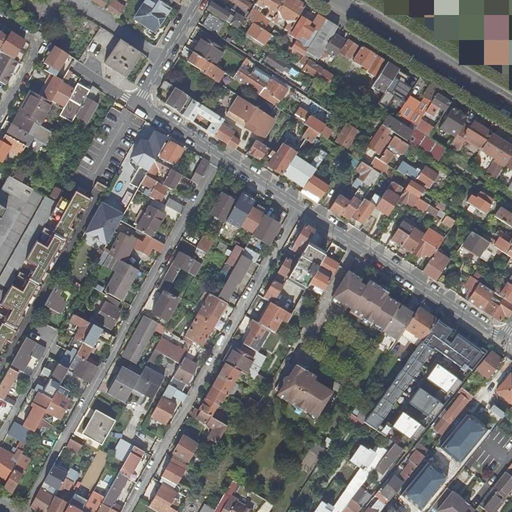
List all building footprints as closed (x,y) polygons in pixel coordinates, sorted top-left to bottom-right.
[(91,0),(105,9),(111,0),(91,0)] [(111,0),(105,9),(118,18),(125,8),(112,0),(111,0)] [(155,32),(170,8),(168,7),(158,0),(146,0),(134,19),(155,32)] [(229,0),(240,7),(236,13),(244,18),(246,19),(252,9),(253,7),(243,0),(229,0)] [(257,0),(253,7),(246,19),(248,20),(251,22),(253,24),(264,30),(283,0),(257,0)] [(275,24),(288,32),(290,29),(292,26),(304,6),(294,0),(283,0),(264,30),(268,33),(275,24)] [(441,16),(448,21),(459,4),(452,0),(414,0),(423,5),(422,7),(440,18),(441,16)] [(229,15),(226,12),(211,3),(208,10),(237,29),(242,21),(244,18),(236,13),(232,10),(229,15)] [(287,34),(302,43),(305,39),(310,43),(325,19),(318,15),(310,28),(308,26),(310,23),(301,17),(293,31),(290,29),(288,32),(287,34)] [(203,26),(214,32),(218,26),(207,19),(203,26)] [(327,52),(329,53),(334,57),(344,41),(333,34),(338,27),(325,19),(310,43),(307,49),(302,55),(304,57),(314,63),(320,55),(321,53),(325,55),(327,52)] [(492,37),(486,47),(501,56),(507,47),(510,49),(511,46),(511,33),(495,23),(488,35),(492,37)] [(253,24),(250,28),(246,35),(263,46),(267,40),(273,44),(276,39),(276,38),(271,35),(268,33),(264,30),(253,24)] [(101,27),(100,29),(140,55),(141,54),(101,27)] [(125,78),(140,55),(100,29),(93,39),(113,52),(104,65),(125,78)] [(5,53),(13,59),(17,52),(20,54),(22,51),(19,49),(24,42),(10,33),(7,38),(2,45),(7,49),(5,53)] [(202,38),(193,53),(214,67),(224,52),(202,38)] [(301,45),(307,49),(310,43),(305,39),(302,43),(301,45)] [(339,54),(352,62),(352,61),(361,48),(358,46),(357,47),(348,41),(339,54)] [(279,46),(294,56),(297,52),(291,48),(281,42),(279,46)] [(307,49),(301,45),(296,42),(291,48),(297,52),(302,55),(307,49)] [(68,55),(55,47),(50,54),(48,57),(44,64),(46,66),(43,70),(54,77),(57,73),(60,74),(61,71),(59,70),(63,63),(68,55)] [(352,61),(367,71),(376,57),(361,47),(361,48),(352,61)] [(17,52),(13,59),(20,64),(24,57),(20,54),(17,52)] [(296,66),(302,55),(297,52),(294,56),(290,62),(296,66)] [(214,67),(193,53),(187,62),(217,82),(223,73),(214,67)] [(17,62),(3,54),(0,58),(0,81),(6,84),(9,78),(9,77),(17,62)] [(367,71),(366,73),(377,79),(386,63),(378,59),(379,57),(377,55),(376,57),(367,71)] [(293,71),(272,57),(267,64),(284,74),(286,72),(290,75),(293,71)] [(328,85),(334,76),(326,71),(314,63),(304,57),(300,63),(306,66),(304,70),(328,85)] [(252,75),(247,71),(249,68),(247,66),(250,61),(247,59),(233,79),(259,96),(266,84),(253,76),(252,75)] [(372,86),(375,88),(384,94),(397,73),(398,71),(386,63),(377,79),(372,86)] [(257,67),(252,75),(266,84),(270,79),(272,77),(257,67)] [(72,72),(69,71),(68,72),(63,80),(67,82),(72,72)] [(398,71),(397,73),(406,78),(402,84),(404,85),(408,77),(398,71)] [(397,73),(384,94),(378,104),(386,109),(394,97),(405,104),(409,96),(413,91),(404,85),(402,84),(406,78),(397,73)] [(54,77),(42,99),(50,103),(52,100),(61,84),(62,81),(54,77)] [(287,90),(270,79),(266,84),(259,96),(263,99),(267,93),(270,95),(271,95),(280,101),(287,90)] [(184,103),(189,105),(193,99),(165,81),(161,87),(172,94),(165,104),(178,112),(184,103)] [(351,94),(354,90),(340,81),(337,85),(351,94)] [(74,91),(61,84),(52,100),(65,106),(60,116),(72,123),(76,117),(90,91),(78,84),(74,91)] [(402,117),(416,126),(420,120),(426,111),(436,94),(439,90),(430,85),(422,97),(424,98),(420,103),(413,99),(402,117)] [(94,100),(99,91),(93,86),(90,91),(76,117),(88,124),(98,105),(90,100),(91,98),(94,100)] [(25,106),(33,93),(30,92),(23,104),(25,106)] [(25,106),(23,104),(18,114),(38,125),(39,126),(51,104),(50,103),(42,99),(33,93),(25,106)] [(450,103),(436,94),(426,111),(432,114),(435,115),(439,108),(441,110),(440,112),(443,115),(450,103)] [(398,114),(402,117),(413,99),(409,96),(405,104),(401,110),(398,114)] [(245,127),(256,109),(239,98),(227,116),(245,127)] [(216,124),(210,133),(214,136),(221,124),(223,122),(224,120),(193,99),(189,105),(182,115),(187,118),(193,109),(216,124)] [(256,109),(245,127),(263,139),(275,121),(256,109)] [(299,109),(293,118),(308,128),(319,135),(322,130),(323,129),(325,126),(309,116),(310,115),(304,111),(303,111),(299,109)] [(452,109),(447,117),(445,121),(441,128),(455,137),(463,123),(467,118),(452,109)] [(18,114),(11,110),(5,121),(8,123),(12,125),(18,114)] [(8,123),(5,121),(0,130),(0,132),(6,136),(25,147),(38,125),(18,114),(12,125),(8,123)] [(388,116),(382,126),(396,135),(406,141),(412,132),(388,116)] [(416,126),(402,117),(401,119),(415,128),(416,126)] [(232,129),(223,122),(221,124),(231,131),(232,129)] [(469,127),(463,123),(455,137),(450,145),(458,150),(463,141),(465,138),(482,149),(491,134),(491,133),(484,129),(483,129),(471,122),(469,127)] [(235,133),(231,131),(221,124),(214,136),(235,150),(240,142),(232,137),(235,133)] [(27,148),(40,126),(39,126),(38,125),(25,147),(27,148)] [(396,135),(382,126),(380,128),(377,133),(368,147),(382,156),(392,140),(394,137),(396,135)] [(319,135),(308,128),(302,137),(302,138),(305,140),(316,147),(320,142),(314,138),(315,136),(318,138),(320,135),(319,135)] [(348,128),(340,140),(346,145),(354,132),(348,128)] [(12,153),(19,157),(25,147),(6,136),(0,132),(0,162),(1,164),(10,149),(13,151),(12,153)] [(146,176),(148,173),(154,161),(166,140),(154,133),(149,143),(140,142),(132,158),(139,168),(129,185),(138,191),(142,183),(146,176)] [(496,159),(485,174),(495,181),(509,159),(511,154),(511,147),(509,146),(491,134),(482,149),(481,150),(496,159)] [(395,151),(403,156),(409,147),(394,137),(392,140),(382,156),(379,160),(381,161),(386,165),(395,151)] [(286,140),(277,154),(291,163),(305,140),(302,138),(297,147),(286,140)] [(463,141),(480,151),(481,150),(482,149),(465,138),(463,141)] [(264,154),(268,156),(270,154),(272,151),(256,141),(248,153),(255,158),(256,156),(261,159),(264,154)] [(168,142),(160,158),(175,166),(183,151),(168,142)] [(320,149),(328,155),(331,152),(322,146),(320,149)] [(409,147),(403,156),(405,158),(411,148),(409,147)] [(274,157),(272,159),(268,166),(282,176),(283,174),(291,163),(277,154),(272,151),(270,154),(274,157)] [(375,171),(379,164),(381,161),(379,160),(375,158),(369,167),(372,169),(375,171)] [(210,164),(202,159),(191,181),(194,182),(198,185),(210,164)] [(173,191),(181,176),(176,173),(154,161),(148,173),(146,176),(153,180),(158,171),(168,176),(163,185),(173,191)] [(333,165),(339,169),(342,165),(335,161),(333,165)] [(392,172),(393,170),(386,165),(381,161),(379,164),(392,172)] [(352,186),(358,190),(359,188),(363,182),(372,169),(369,167),(361,162),(356,171),(360,173),(360,176),(358,179),(357,178),(352,186)] [(283,174),(304,188),(311,177),(291,163),(283,174)] [(420,174),(416,171),(402,163),(396,171),(405,178),(407,176),(415,181),(420,174)] [(420,174),(415,181),(429,190),(439,175),(425,167),(422,172),(417,169),(416,171),(420,174)] [(19,172),(13,168),(11,171),(9,175),(15,179),(19,172)] [(369,181),(373,184),(380,174),(375,171),(372,169),(363,182),(367,185),(369,181)] [(0,248),(33,190),(24,184),(15,179),(9,175),(0,190),(0,205),(6,210),(0,220),(0,248)] [(153,180),(146,176),(142,183),(153,190),(151,192),(145,189),(143,194),(160,203),(163,197),(164,195),(168,189),(157,183),(157,182),(153,180)] [(28,177),(24,184),(33,190),(34,190),(38,183),(28,177)] [(308,191),(321,199),(328,187),(311,177),(304,188),(301,193),(305,195),(308,191)] [(94,188),(106,194),(109,189),(97,182),(94,188)] [(415,184),(411,182),(408,185),(405,190),(412,194),(418,186),(415,184)] [(412,194),(418,198),(423,189),(415,184),(418,186),(412,194)] [(55,199),(53,202),(57,204),(63,192),(56,188),(51,197),(55,199)] [(365,192),(359,188),(358,190),(350,202),(341,214),(350,220),(351,217),(363,200),(361,198),(365,192)] [(381,198),(375,208),(388,216),(398,200),(400,198),(386,190),(381,198)] [(400,198),(398,200),(405,205),(406,202),(412,206),(414,204),(418,198),(412,194),(405,190),(400,198)] [(308,191),(305,195),(318,204),(321,199),(308,191)] [(84,211),(90,200),(76,192),(70,202),(61,197),(57,204),(49,217),(59,222),(53,233),(68,241),(74,230),(70,229),(73,225),(72,224),(78,213),(79,213),(81,209),(84,211)] [(488,208),(490,205),(493,201),(479,192),(475,198),(471,195),(466,203),(484,214),(488,208)] [(209,215),(213,217),(216,219),(224,223),(233,208),(238,200),(235,199),(234,201),(230,199),(221,193),(209,215)] [(369,203),(364,199),(363,200),(351,217),(364,225),(375,208),(381,198),(375,193),(369,203)] [(188,203),(190,200),(180,195),(179,198),(188,203)] [(350,202),(339,195),(329,211),(339,218),(341,214),(350,202)] [(0,280),(0,284),(9,290),(11,285),(25,261),(36,241),(49,217),(57,204),(53,202),(46,198),(0,280)] [(418,198),(414,204),(424,210),(428,204),(418,198)] [(169,200),(165,206),(181,215),(185,209),(169,200)] [(409,211),(412,206),(406,202),(405,205),(403,207),(409,211)] [(439,211),(428,204),(424,210),(435,217),(436,215),(439,211)] [(122,219),(99,206),(86,231),(108,244),(122,219)] [(511,217),(505,213),(502,211),(503,207),(501,206),(494,217),(511,228),(511,217)] [(149,207),(136,231),(150,238),(151,239),(165,216),(149,207)] [(247,216),(242,214),(239,211),(233,208),(224,223),(221,230),(227,234),(231,228),(238,232),(241,227),(247,216)] [(262,218),(267,210),(262,208),(261,210),(259,212),(257,211),(256,210),(251,208),(247,216),(241,227),(253,234),(262,218)] [(446,216),(439,211),(436,215),(444,220),(446,216)] [(406,225),(412,215),(408,212),(391,239),(401,246),(412,229),(406,225)] [(446,216),(444,220),(442,223),(451,229),(455,222),(446,216)] [(270,243),(279,227),(262,218),(253,234),(270,243)] [(456,232),(461,225),(455,222),(451,229),(456,232)] [(419,228),(414,225),(412,229),(401,246),(412,253),(413,252),(424,235),(417,230),(419,228)] [(289,249),(300,256),(305,249),(307,245),(314,232),(305,227),(295,244),(293,243),(289,249)] [(436,252),(445,238),(428,228),(424,235),(413,252),(420,257),(421,255),(423,257),(425,255),(431,259),(436,252)] [(150,238),(136,231),(135,233),(139,235),(145,238),(149,241),(147,245),(152,248),(161,253),(165,246),(151,239),(150,238)] [(511,246),(511,239),(511,241),(508,239),(509,238),(499,231),(498,234),(496,232),(494,235),(498,237),(511,245),(511,246)] [(462,246),(480,258),(486,249),(489,243),(481,238),(471,232),(466,238),(467,239),(462,246)] [(53,233),(51,236),(66,244),(68,241),(53,233)] [(120,234),(110,252),(109,255),(115,259),(121,261),(124,263),(132,248),(136,239),(132,237),(131,239),(120,234)] [(208,254),(215,240),(204,234),(196,248),(208,254)] [(138,251),(145,238),(139,235),(136,239),(132,248),(138,251)] [(511,246),(511,245),(498,237),(495,242),(483,235),(481,238),(489,243),(511,257),(511,246)] [(60,255),(66,244),(51,236),(45,246),(36,241),(25,261),(34,266),(28,277),(43,285),(49,275),(45,273),(47,269),(49,265),(52,260),(54,256),(55,256),(56,253),(60,255)] [(149,241),(145,238),(138,251),(147,257),(152,248),(147,245),(149,241)] [(241,256),(244,250),(238,247),(239,244),(236,242),(235,245),(236,246),(232,253),(230,257),(226,264),(233,268),(234,269),(240,258),(241,256)] [(330,266),(340,248),(332,243),(325,256),(322,261),(330,266)] [(254,263),(259,255),(246,248),(244,250),(241,256),(250,261),(254,263)] [(325,256),(313,249),(311,252),(305,249),(300,256),(297,263),(287,279),(305,289),(310,282),(315,272),(322,261),(325,256)] [(487,262),(492,253),(486,249),(480,258),(487,262)] [(104,292),(122,301),(138,271),(124,263),(121,261),(115,259),(109,255),(104,252),(97,264),(115,273),(104,292)] [(449,261),(436,252),(431,259),(422,272),(436,281),(449,261)] [(45,273),(49,275),(60,255),(56,253),(55,256),(54,256),(52,260),(49,265),(47,269),(45,273)] [(179,253),(159,290),(163,292),(166,294),(180,269),(195,277),(201,266),(179,253)] [(235,272),(233,271),(223,288),(231,292),(236,283),(238,284),(250,261),(241,256),(240,258),(242,259),(235,272)] [(287,257),(278,273),(287,279),(297,263),(287,257)] [(233,268),(226,264),(214,284),(221,288),(233,268)] [(310,282),(316,286),(324,290),(330,280),(315,272),(310,282)] [(282,283),(284,284),(287,279),(278,273),(277,275),(274,279),(282,283)] [(372,322),(384,329),(399,305),(386,296),(387,294),(380,288),(380,287),(369,280),(370,279),(361,274),(358,278),(357,277),(356,280),(349,282),(338,300),(351,308),(350,311),(362,319),(363,318),(371,323),(372,322)] [(41,288),(43,285),(28,277),(26,280),(41,288)] [(470,298),(468,302),(482,311),(483,310),(491,296),(494,293),(490,290),(471,277),(464,289),(469,292),(467,296),(470,298)] [(35,299),(41,288),(26,280),(20,290),(11,285),(9,290),(0,305),(9,310),(3,321),(18,329),(24,319),(21,317),(23,313),(22,313),(24,309),(25,309),(28,304),(27,304),(29,300),(30,301),(32,297),(35,299)] [(58,281),(55,286),(62,289),(64,285),(58,281)] [(273,282),(263,299),(268,302),(272,304),(284,284),(282,283),(280,286),(273,282)] [(502,290),(494,285),(490,290),(494,293),(503,299),(510,304),(511,300),(511,285),(507,282),(502,290)] [(73,290),(80,294),(84,287),(76,284),(73,290)] [(62,289),(55,286),(44,306),(49,308),(46,313),(52,316),(55,311),(60,314),(66,303),(61,301),(63,299),(58,296),(62,290),(62,289)] [(324,290),(316,286),(313,290),(321,295),(324,290)] [(231,292),(223,288),(217,299),(225,303),(231,292)] [(151,314),(161,319),(166,322),(177,300),(166,294),(163,292),(151,314)] [(500,304),(503,299),(494,293),(491,296),(497,300),(496,302),(500,304)] [(202,347),(226,304),(225,303),(217,299),(209,294),(183,341),(191,345),(193,342),(200,346),(202,347)] [(308,300),(301,296),(294,310),(300,313),(308,300)] [(500,321),(503,316),(504,314),(507,317),(511,309),(511,305),(510,304),(503,299),(500,304),(496,302),(497,300),(491,296),(483,310),(499,321),(500,321)] [(21,317),(24,319),(35,299),(32,297),(30,301),(29,300),(27,304),(28,304),(25,309),(24,309),(22,313),(23,313),(21,317)] [(119,302),(109,297),(96,321),(97,322),(95,326),(102,331),(109,334),(121,311),(116,308),(119,302)] [(269,310),(272,304),(268,302),(262,314),(264,315),(267,309),(269,310)] [(264,315),(262,314),(256,323),(269,330),(273,333),(281,319),(286,322),(291,315),(272,304),(269,310),(267,309),(264,315)] [(405,329),(414,315),(399,305),(384,329),(383,330),(398,340),(405,329)] [(405,329),(422,341),(437,320),(418,308),(414,315),(405,329)] [(75,338),(83,343),(93,325),(73,314),(69,321),(77,325),(75,329),(78,330),(74,338),(75,338)] [(122,356),(135,363),(154,330),(163,335),(166,329),(154,322),(152,323),(143,318),(122,356)] [(472,371),(485,354),(457,334),(450,344),(445,340),(452,330),(437,320),(422,341),(372,412),(364,422),(377,431),(380,426),(379,426),(432,350),(431,350),(432,348),(461,368),(461,369),(464,371),(467,368),(472,371)] [(16,332),(18,329),(3,321),(1,324),(16,332)] [(251,330),(243,345),(257,352),(269,330),(256,323),(252,321),(248,328),(251,330)] [(301,330),(286,322),(279,336),(293,344),(301,330)] [(10,343),(16,332),(1,324),(0,325),(0,351),(4,344),(5,345),(7,341),(10,343)] [(98,338),(102,331),(95,326),(93,325),(83,343),(75,356),(86,362),(89,355),(92,351),(98,338)] [(109,334),(102,331),(98,338),(109,344),(113,336),(109,334)] [(46,349),(26,338),(11,366),(21,372),(31,357),(39,361),(46,349)] [(68,350),(60,364),(68,369),(75,356),(83,343),(75,338),(70,347),(73,349),(71,352),(68,350)] [(160,354),(163,348),(159,347),(162,342),(159,341),(154,351),(159,353),(160,354)] [(191,363),(200,346),(193,342),(191,345),(188,351),(180,365),(168,385),(181,392),(196,365),(191,363)] [(253,359),(257,352),(243,345),(240,351),(253,359)] [(163,347),(163,348),(160,354),(180,365),(188,351),(183,348),(179,356),(163,347)] [(253,359),(240,351),(233,348),(224,363),(225,364),(239,371),(250,377),(254,379),(256,375),(266,358),(257,352),(253,359)] [(153,364),(159,353),(154,351),(148,361),(153,364)] [(477,369),(488,378),(502,361),(490,352),(477,369)] [(90,383),(98,368),(86,362),(75,356),(68,369),(68,371),(79,377),(90,383)] [(44,367),(41,373),(50,379),(60,385),(68,371),(68,369),(60,364),(59,363),(55,371),(52,370),(51,371),(44,367)] [(225,364),(212,387),(226,395),(230,397),(237,384),(233,382),(239,371),(225,364)] [(453,394),(462,383),(436,365),(426,379),(446,393),(448,390),(453,394)] [(28,381),(30,377),(21,372),(11,366),(0,385),(0,398),(2,400),(14,407),(16,402),(6,396),(17,375),(28,381)] [(106,394),(110,396),(125,369),(122,367),(106,394)] [(133,389),(145,396),(151,399),(163,378),(144,368),(140,377),(133,389)] [(110,396),(125,404),(131,392),(133,389),(140,377),(125,369),(110,396)] [(305,407),(317,416),(331,393),(299,373),(299,374),(292,370),(288,377),(283,378),(282,381),(279,382),(274,390),(278,393),(277,395),(302,411),(303,410),(305,407)] [(269,382),(256,375),(254,379),(267,386),(269,382)] [(496,392),(511,405),(511,376),(510,375),(496,392)] [(37,387),(35,391),(39,393),(51,400),(59,387),(60,385),(50,379),(43,390),(37,386),(37,387)] [(165,392),(183,401),(186,395),(181,392),(168,385),(165,392)] [(65,399),(69,392),(59,387),(51,400),(45,411),(45,412),(60,420),(70,401),(65,399)] [(219,401),(222,402),(226,395),(212,387),(205,399),(217,405),(219,401)] [(462,388),(458,392),(461,395),(469,401),(473,397),(462,388)] [(145,396),(133,389),(131,392),(144,399),(145,396)] [(434,418),(444,406),(419,389),(409,404),(427,417),(429,414),(434,418)] [(51,400),(39,393),(33,404),(35,405),(24,426),(33,431),(44,410),(45,411),(51,400)] [(434,428),(442,435),(470,401),(469,401),(461,395),(447,412),(444,410),(440,416),(442,418),(434,428)] [(151,416),(157,420),(161,422),(164,424),(169,416),(170,414),(175,406),(161,398),(151,416)] [(205,399),(199,411),(200,412),(220,422),(227,426),(231,420),(227,418),(224,416),(222,419),(212,413),(213,411),(217,405),(205,399)] [(249,399),(247,402),(246,406),(240,403),(238,406),(252,414),(254,411),(254,412),(259,404),(249,399)] [(316,419),(317,416),(305,407),(303,410),(316,419)] [(366,407),(358,418),(364,422),(372,412),(366,407)] [(217,444),(227,426),(220,422),(200,412),(199,411),(195,409),(191,416),(207,425),(206,426),(213,429),(208,438),(217,444)] [(82,436),(87,438),(100,414),(95,411),(82,436)] [(417,441),(425,429),(401,413),(392,427),(391,427),(409,440),(411,437),(417,441)] [(115,422),(100,414),(87,438),(101,446),(115,422)] [(234,414),(230,423),(234,426),(239,417),(234,414)] [(42,434),(48,423),(41,418),(35,430),(42,434)] [(21,445),(25,448),(33,433),(14,422),(8,433),(23,441),(21,445)] [(380,426),(377,431),(385,437),(391,427),(392,427),(386,423),(383,428),(380,426)] [(159,427),(155,435),(162,439),(167,429),(164,427),(163,429),(159,427)] [(183,436),(174,453),(188,461),(197,444),(183,436)] [(65,449),(78,455),(82,446),(70,440),(65,449)] [(417,443),(413,448),(424,457),(429,452),(417,443)] [(403,449),(395,444),(388,452),(376,468),(384,474),(390,466),(391,467),(394,463),(393,462),(403,449)] [(0,447),(0,475),(0,476),(6,480),(17,463),(22,455),(22,453),(25,448),(21,445),(15,456),(0,447)] [(322,501),(313,511),(341,511),(343,510),(346,506),(352,500),(352,499),(361,488),(376,468),(388,452),(379,445),(374,453),(361,445),(349,462),(356,467),(357,466),(360,468),(357,472),(359,474),(353,483),(356,485),(352,492),(347,488),(333,509),(322,501)] [(127,478),(142,451),(134,447),(119,473),(127,478)] [(408,465),(406,468),(403,471),(397,479),(394,477),(386,487),(384,485),(378,492),(389,501),(424,457),(413,448),(412,450),(415,453),(409,460),(411,462),(408,465)] [(31,459),(22,453),(22,455),(17,463),(16,465),(4,487),(12,493),(31,459)] [(175,486),(186,466),(172,458),(162,478),(175,486)] [(50,486),(58,490),(68,472),(54,464),(31,506),(38,511),(45,511),(47,511),(54,497),(47,493),(50,486)] [(64,511),(81,511),(90,498),(93,491),(99,480),(99,479),(104,470),(93,464),(78,493),(83,496),(77,509),(69,505),(64,511)] [(80,474),(70,468),(68,472),(58,490),(62,492),(65,487),(70,490),(74,483),(75,483),(80,474)] [(102,503),(117,511),(120,511),(122,509),(113,504),(127,478),(119,473),(102,503)] [(511,486),(511,480),(504,474),(493,489),(479,506),(486,511),(495,511),(501,506),(498,503),(503,497),(511,486)] [(186,497),(197,477),(194,475),(188,486),(181,482),(176,491),(177,492),(181,494),(186,497)] [(72,492),(75,493),(80,484),(77,482),(72,492)] [(174,498),(177,492),(176,491),(162,484),(159,490),(152,501),(149,507),(157,511),(177,511),(178,511),(172,508),(169,507),(171,504),(174,505),(177,499),(174,498)] [(450,511),(464,496),(463,495),(461,498),(457,494),(459,492),(450,485),(431,507),(437,511),(450,511)] [(47,493),(54,497),(55,496),(58,490),(50,486),(47,493)] [(360,500),(366,492),(361,488),(352,499),(362,507),(365,504),(360,500)] [(90,498),(93,500),(96,501),(100,495),(93,491),(90,498)] [(379,511),(389,501),(378,492),(374,496),(378,499),(373,506),(370,510),(367,511),(379,511)] [(232,495),(221,511),(253,511),(238,502),(239,500),(232,495)] [(47,511),(48,511),(64,511),(69,505),(69,504),(55,496),(54,497),(47,511)] [(473,511),(478,507),(464,496),(450,511),(473,511)] [(93,500),(90,498),(81,511),(88,511),(94,503),(93,500)] [(358,511),(362,508),(352,500),(346,506),(354,511),(353,511),(358,511)] [(97,511),(117,511),(102,503),(97,511)]
